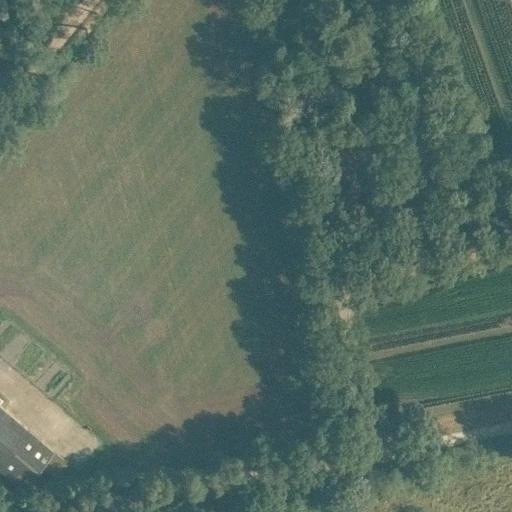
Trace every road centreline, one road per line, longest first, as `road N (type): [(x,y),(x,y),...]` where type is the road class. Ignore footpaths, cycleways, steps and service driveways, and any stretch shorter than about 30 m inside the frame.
road 1 (track): [(511,427),(66,511)]
road 2 (track): [(0,113),(93,0)]
